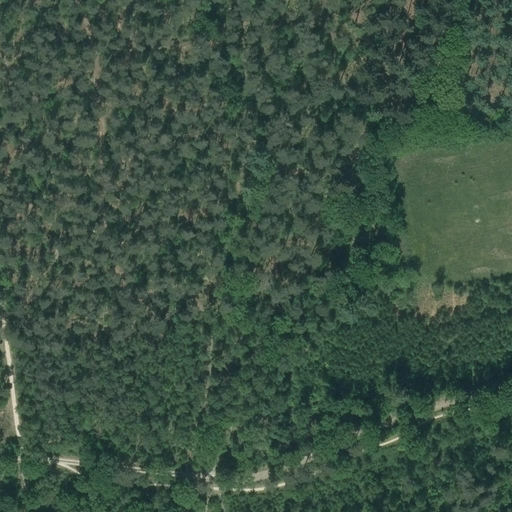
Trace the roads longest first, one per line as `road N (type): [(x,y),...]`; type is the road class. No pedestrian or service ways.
road 1 (unknown): [(82,0),(95,50),(100,143),(92,210),(105,263),(118,282),(162,280),(190,302),(208,362),(202,449),(212,478)]
road 2 (track): [(511,382),(249,480),(212,478)]
road 3 (track): [(212,478),(73,465)]
